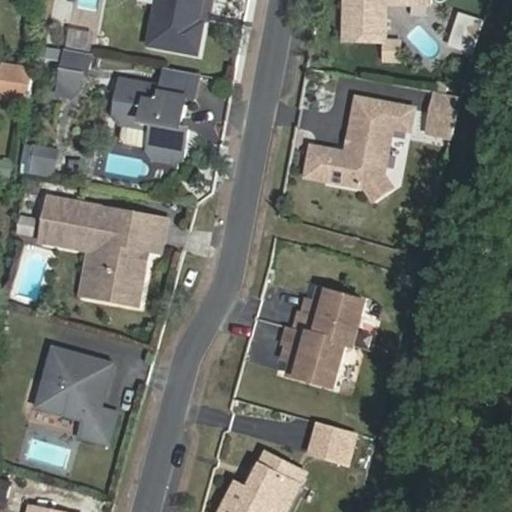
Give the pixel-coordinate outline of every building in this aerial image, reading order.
[(158,0),(150,45),(198,54),(203,23),(193,22),(195,10),(202,6),(202,0),(158,0)] [(348,0),(347,42),(387,44),(388,6),(431,7),(431,0),(348,0)] [(475,54),(485,22),(461,15),(451,46),(475,54)] [(70,49),(61,93),(73,96),(82,90),(85,75),(90,76),(94,54),(70,49)] [(196,73),(164,67),(160,87),(161,87),(160,92),(185,97),(185,98),(191,100),(196,73)] [(0,100),(0,103),(17,107),(23,80),(5,76),(0,100)] [(181,116),(185,98),(185,97),(160,92),(161,87),(160,87),(119,79),(113,113),(112,121),(141,126),(142,121),(152,123),(151,128),(147,149),(153,158),(173,162),(182,155),(186,129),(179,127),(174,127),(176,115),(181,116)] [(436,94),(433,110),(460,115),(464,99),(436,94)] [(347,156),(331,153),(325,183),(364,190),(385,174),(393,125),(411,128),(414,107),(358,97),(347,156)] [(454,136),(460,115),(433,110),(429,132),(454,136)] [(54,179),(59,152),(42,149),(38,176),(54,179)] [(331,153),(313,150),(307,179),(325,183),(331,153)] [(385,174),(364,190),(374,202),(394,185),(385,174)] [(103,207),(46,196),(38,239),(95,250),(99,256),(91,295),(135,304),(142,267),(135,266),(138,247),(145,249),(158,251),(164,219),(121,211),(120,216),(102,212),(103,207)] [(121,211),(103,207),(102,212),(120,216),(121,211)] [(35,242),(37,219),(19,218),(17,241),(35,242)] [(142,267),(145,249),(138,247),(135,266),(142,267)] [(298,310),(294,327),(344,340),(351,343),(363,299),(317,287),(313,301),(310,313),(302,311),(298,310)] [(306,299),(302,311),(310,313),(313,301),(306,299)] [(344,340),(294,327),(286,325),(281,342),(285,343),(293,346),(289,358),(286,372),(331,386),(344,340)] [(285,343),(281,356),(289,358),(293,346),(285,343)] [(110,361),(52,344),(36,403),(82,416),(77,433),(106,441),(115,409),(98,404),(99,400),(97,396),(100,386),(104,384),(110,361)] [(347,429),(317,420),(309,451),(339,459),(347,429)] [(244,487),(234,481),(217,511),(261,511),(268,499),(282,507),(301,471),(263,451),(244,487)] [(0,506),(4,508),(11,483),(0,479),(0,506)] [(70,511),(26,502),(23,511),(70,511)]
